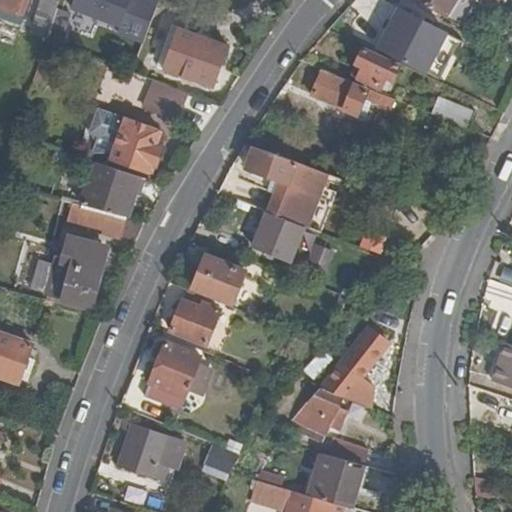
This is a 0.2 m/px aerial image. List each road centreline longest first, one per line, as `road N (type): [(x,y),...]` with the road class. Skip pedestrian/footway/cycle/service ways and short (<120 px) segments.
road 1 (residential): [(64,511),(94,413),(181,207),(321,0)]
road 2 (secondary): [(442,511),(429,442),(432,331),(511,138)]
